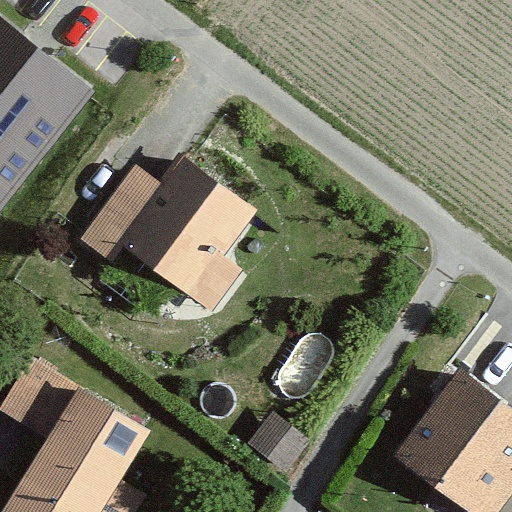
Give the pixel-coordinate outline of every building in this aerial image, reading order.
[(0,223),(96,99),(0,24),(0,223)] [(185,152),(164,180),(139,161),(84,232),(119,259),(133,241),(193,285),(188,290),(215,310),(246,270),(225,254),(260,207),(185,152)] [(0,410),(38,434),(73,378),(34,353),(0,408),(0,410)] [(511,478),(511,396),(472,366),(407,452),(488,511),(511,478)] [(137,511),(147,495),(126,483),(160,428),(88,384),(10,509),(14,511),(137,511)] [(286,473),(314,439),(275,408),(248,442),(286,473)]
